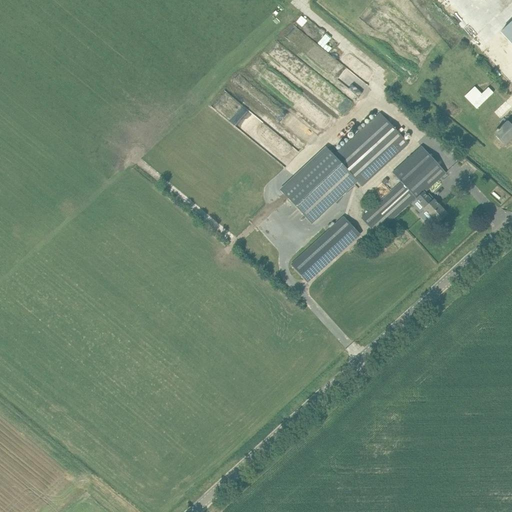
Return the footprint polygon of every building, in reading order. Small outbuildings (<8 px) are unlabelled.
[(511,22),(502,31),(511,42),(511,22)] [(326,71),(323,77),(351,95),(352,94),(360,99),(370,83),(319,49),(314,56),(323,62),(320,67),(326,71)] [(391,67),(386,71),(392,81),(397,77),(391,67)] [(408,142),(381,112),(334,155),(358,181),(361,184),(408,142)] [(511,122),(509,125),(507,122),(494,135),(504,145),(511,137),(511,122)] [(445,173),(439,166),(421,146),(390,173),(399,183),(361,218),(375,234),(416,198),(425,208),(423,210),(435,223),(446,213),(433,200),(431,202),(423,193),(445,173)] [(327,148),(281,192),(312,225),(358,181),(334,155),(327,148)] [(304,278),(357,231),(345,217),(292,264),(304,278)]
